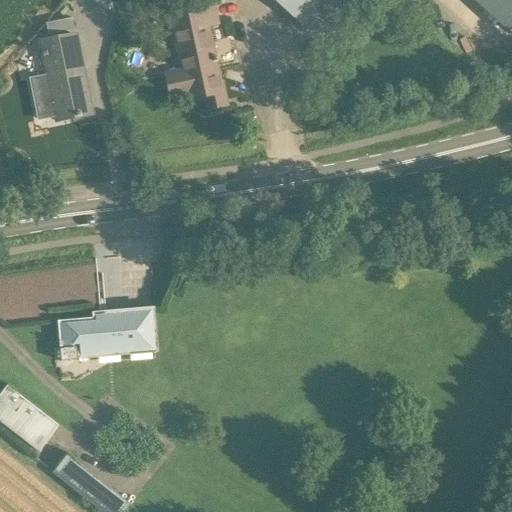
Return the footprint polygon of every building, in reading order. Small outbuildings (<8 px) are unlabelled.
[(274,0),(303,26),(327,0),(274,0)] [(511,0),(474,0),(509,32),(511,28),(511,0)] [(169,99),(189,95),(190,101),(207,98),(209,111),(229,106),(224,82),(222,83),(210,27),(220,25),(215,4),(171,14),(184,71),(164,76),(169,99)] [(57,122),(93,115),(76,35),(41,42),(48,77),(31,80),(40,121),(56,117),(57,122)] [(60,324),(63,350),(64,363),(157,354),(153,311),(105,316),(106,320),(60,324)] [(59,429),(8,388),(0,398),(0,422),(39,454),(59,429)] [(105,511),(122,511),(131,502),(68,453),(53,472),(105,511)]
